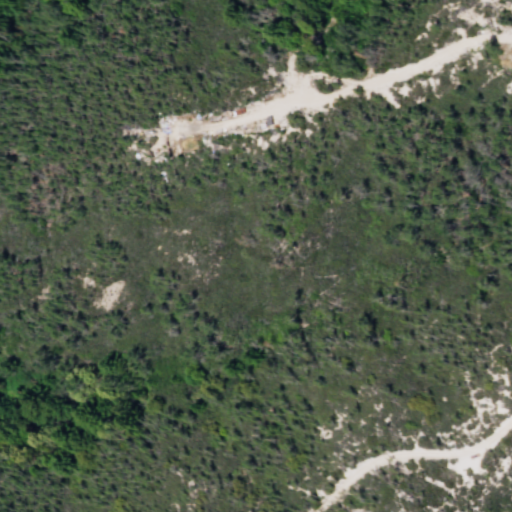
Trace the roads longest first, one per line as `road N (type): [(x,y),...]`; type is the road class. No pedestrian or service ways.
road 1 (track): [(511,36),(161,139)]
road 2 (track): [(511,419),(474,452),(370,460),(310,511)]
